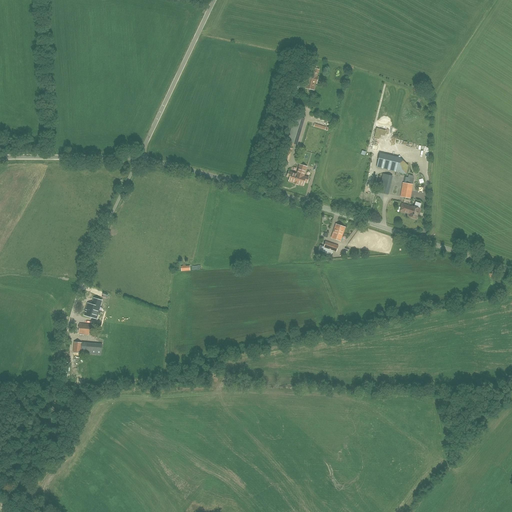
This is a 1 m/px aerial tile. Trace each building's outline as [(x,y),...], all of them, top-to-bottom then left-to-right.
[(307,71),(303,84),(306,85),(305,88),(314,90),(315,83),(316,83),(318,77),(317,77),(319,70),(310,68),(310,72),(307,71)] [(295,144),(303,118),(294,116),(292,122),(293,122),(288,142),(287,142),(282,160),(288,162),(293,144),(295,144)] [(406,174),(408,165),(403,164),(383,159),(381,168),(406,174)] [(289,180),(303,184),(305,181),(307,181),(309,177),(304,175),(307,166),(300,164),(297,173),(289,171),(288,175),(290,176),(289,180)] [(385,194),(389,175),(382,174),(378,192),(385,194)] [(412,185),(404,183),(403,183),(400,197),(404,197),(410,198),(410,195),(411,192),(412,185)] [(411,207),(402,204),(399,211),(402,212),(403,213),(405,213),(406,213),(409,214),(408,216),(410,217),(411,218),(413,219),(414,218),(415,219),(417,212),(418,213),(419,209),(420,204),(415,202),(414,207),(412,206),(412,207),(411,207)] [(343,225),(343,224),(339,223),(339,224),(332,222),(330,229),(335,230),(334,232),(332,238),(339,241),(342,234),(342,233),(347,234),(349,227),(343,225)] [(325,242),(325,243),(322,252),(331,255),(333,251),(336,252),(338,246),(325,242)] [(92,305),(88,304),(85,312),(89,313),(88,318),(92,319),(94,310),(98,312),(101,301),(94,298),(92,305)] [(91,335),(92,324),(80,323),(79,334),(91,335)] [(81,353),(82,343),(74,342),(73,352),(81,353)]
